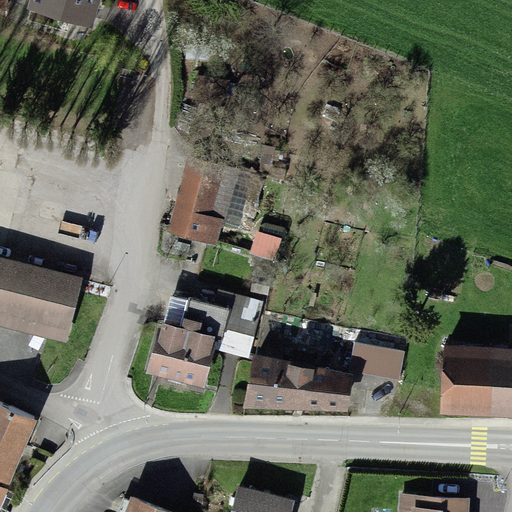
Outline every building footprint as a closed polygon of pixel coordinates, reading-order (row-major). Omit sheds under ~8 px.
[(30,0),(25,16),(85,35),(96,0),(30,0)] [(188,156),(170,227),(216,239),(234,167),(188,156)] [(0,314),(67,332),(83,275),(0,252),(0,314)] [(168,288),(148,362),(204,377),(224,303),(168,288)] [(511,339),(450,335),(446,391),(494,394),(493,408),(511,408),(511,339)] [(351,365),(257,346),(247,393),(344,400),(351,365)] [(0,468),(9,472),(36,410),(0,394),(0,468)] [(195,474),(186,509),(197,511),(206,477),(195,474)] [(240,478),(230,511),(286,511),(292,492),(240,478)] [(134,487),(124,511),(176,511),(179,504),(134,487)] [(468,511),(470,497),(399,493),(398,511),(468,511)]
